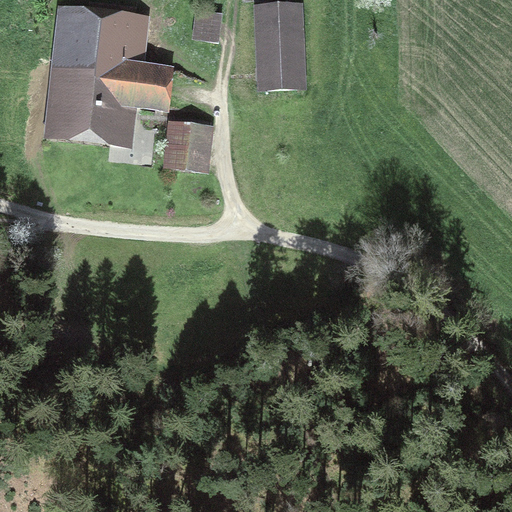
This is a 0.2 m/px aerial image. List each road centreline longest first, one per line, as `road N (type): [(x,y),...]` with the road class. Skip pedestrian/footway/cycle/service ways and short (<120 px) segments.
road 1 (track): [(234,0),(223,155),(238,233),(290,400),(341,511)]
road 2 (track): [(360,262),(466,334),(511,387)]
